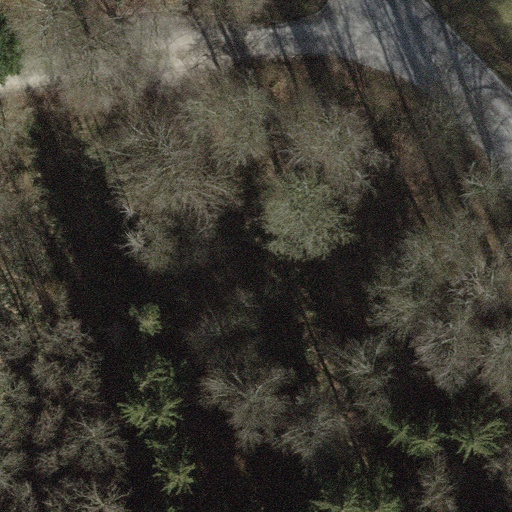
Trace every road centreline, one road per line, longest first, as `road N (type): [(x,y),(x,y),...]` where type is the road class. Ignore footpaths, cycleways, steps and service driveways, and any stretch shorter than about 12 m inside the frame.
road 1 (track): [(0,75),(321,38),(390,8)]
road 2 (unclassified): [(511,140),(390,8)]
